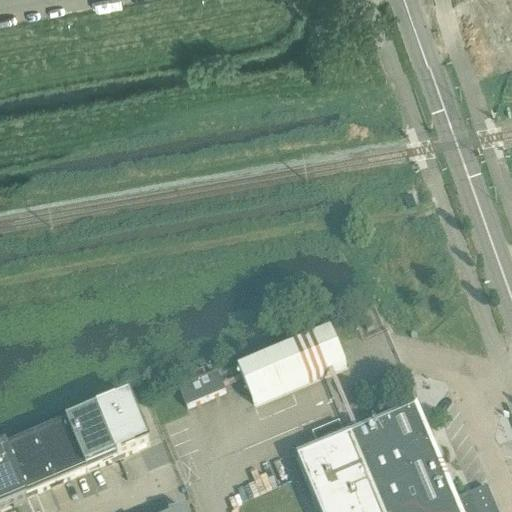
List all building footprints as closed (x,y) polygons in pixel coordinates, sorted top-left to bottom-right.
[(374,331),(370,321),(363,324),(367,334),(374,331)] [(238,372),(253,408),(346,369),(331,333),(238,372)] [(179,393),(187,412),(226,396),(218,377),(179,393)] [(150,449),(131,403),(29,445),(0,457),(0,511),(9,511),(28,504),(26,501),(150,449)] [(460,511),(457,504),(417,410),(297,460),(318,511),(460,511)] [(338,425),(312,436),(316,446),(342,435),(338,425)] [(496,511),(487,491),(457,504),(460,511),(496,511)]
